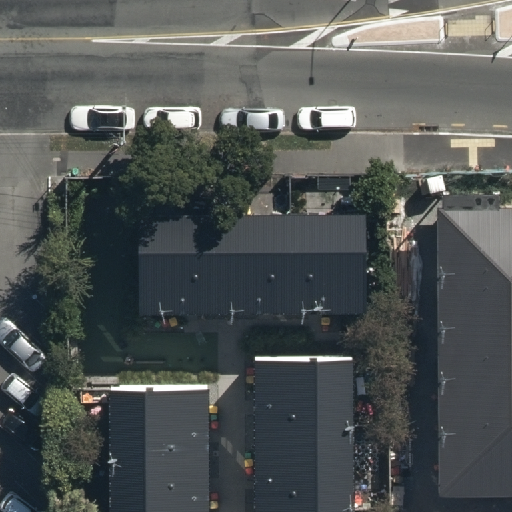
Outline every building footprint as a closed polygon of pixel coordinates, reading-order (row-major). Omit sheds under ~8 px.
[(143,210),(143,296),(365,296),(365,209),(143,210)] [(511,209),(437,210),(440,494),(511,493),(511,209)] [(432,319),(398,318),(396,400),(430,400),(431,378),(439,378),(439,366),(431,366),(432,319)] [(251,358),(252,511),(344,511),(343,357),(251,358)] [(110,384),(112,511),(205,511),(203,382),(110,384)]
